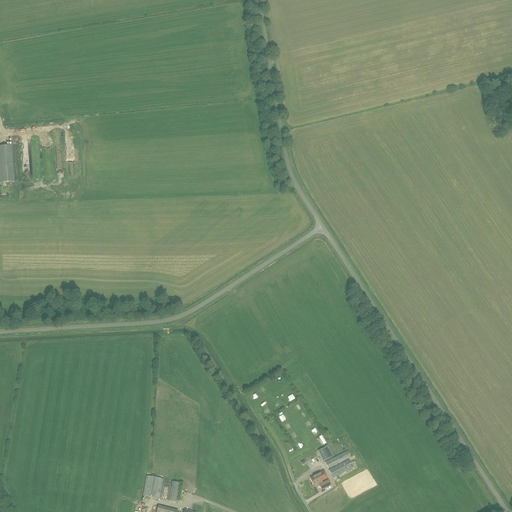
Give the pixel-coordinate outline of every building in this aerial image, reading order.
[(13,145),(0,146),(0,182),(15,182),(13,145)] [(295,406),(297,410),(304,406),(301,402),(295,406)] [(324,461),(332,457),(327,446),(319,450),(324,461)] [(328,469),(351,457),(348,450),(325,462),(328,469)] [(329,470),(333,477),(352,468),(348,460),(329,470)] [(323,483),(322,480),(328,477),(324,471),(315,475),(316,475),(311,478),(314,484),(317,483),(318,483),(319,485),(321,489),(331,484),(329,480),(323,483)] [(160,499),(163,478),(147,475),(143,495),(160,499)] [(177,502),(180,483),(172,481),(169,500),(177,502)]
